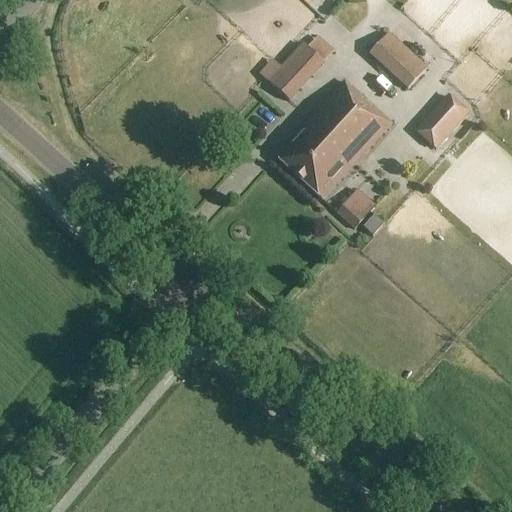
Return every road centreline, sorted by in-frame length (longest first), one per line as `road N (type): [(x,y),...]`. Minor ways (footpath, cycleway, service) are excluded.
road 1 (tertiary): [(439,511),(196,290)]
road 2 (tertiary): [(9,511),(196,290)]
road 3 (tertiary): [(196,290),(0,113)]
